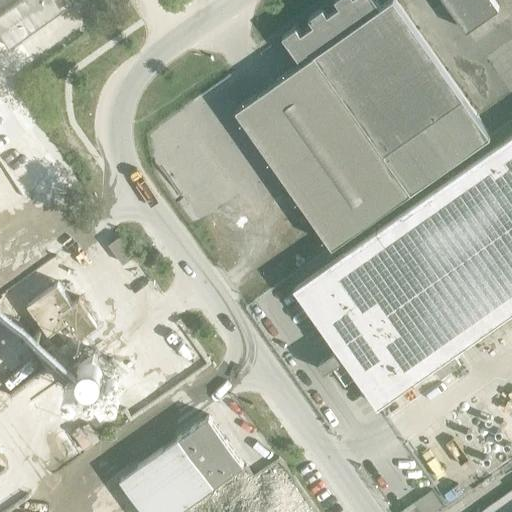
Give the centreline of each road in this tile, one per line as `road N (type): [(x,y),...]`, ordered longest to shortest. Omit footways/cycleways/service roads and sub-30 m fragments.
road 1 (unclassified): [(365,511),(125,169),(118,125),(127,88),(152,60),(237,0)]
road 2 (unknown): [(258,358),(119,442),(58,488),(42,511)]
